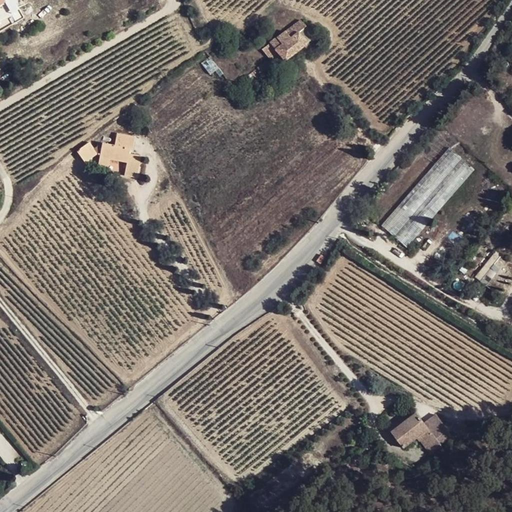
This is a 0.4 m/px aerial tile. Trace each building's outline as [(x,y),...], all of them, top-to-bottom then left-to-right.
[(315,38),(300,19),(270,44),(284,61),(315,38)] [(238,40),(242,45),(251,39),(247,33),(238,40)] [(284,61),(270,44),(266,47),(263,49),(276,67),(284,61)] [(266,62),(258,69),(263,75),(272,70),(266,62)] [(263,75),(258,69),(241,82),(246,89),(263,75)] [(6,93),(0,95),(0,103),(9,98),(6,93)] [(94,140),(78,151),(87,162),(97,155),(103,151),(104,152),(104,156),(114,158),(130,161),(128,174),(141,176),(145,155),(134,153),(135,147),(137,147),(140,135),(121,132),(119,142),(107,140),(99,146),(94,140)] [(449,149),(381,225),(406,247),(474,170),(449,149)] [(113,165),(114,158),(104,156),(102,163),(113,165)] [(475,278),(476,278),(480,282),(501,256),(498,253),(495,251),(475,278)] [(316,261),(320,264),(325,258),(321,255),(316,261)] [(402,447),(416,437),(428,428),(424,422),(417,413),(404,423),(391,432),(402,447)] [(448,429),(436,414),(424,422),(428,428),(416,437),(419,441),(422,439),(431,432),(436,439),(448,429)] [(436,439),(440,444),(452,435),(448,429),(436,439)] [(422,439),(433,453),(442,446),(440,444),(436,439),(431,432),(422,439)]
